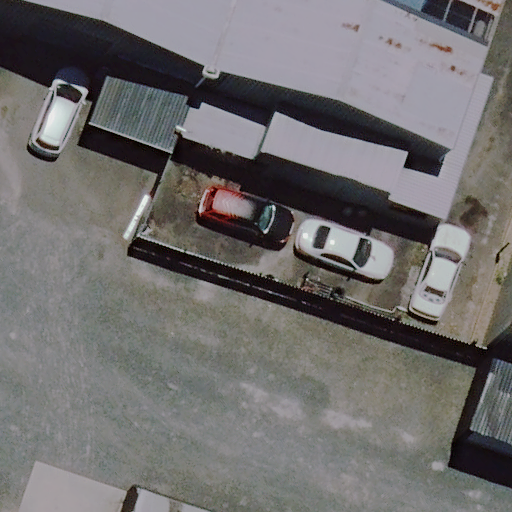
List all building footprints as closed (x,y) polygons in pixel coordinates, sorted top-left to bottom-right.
[(0,0),(0,42),(435,188),(498,0),(0,0)] [(247,279),(204,407),(348,456),(391,328),(247,279)] [(511,320),(491,384),(511,391),(511,320)] [(511,511),(511,431),(504,429),(473,509),(482,511),(511,511)] [(186,511),(132,494),(125,511),(186,511)]
